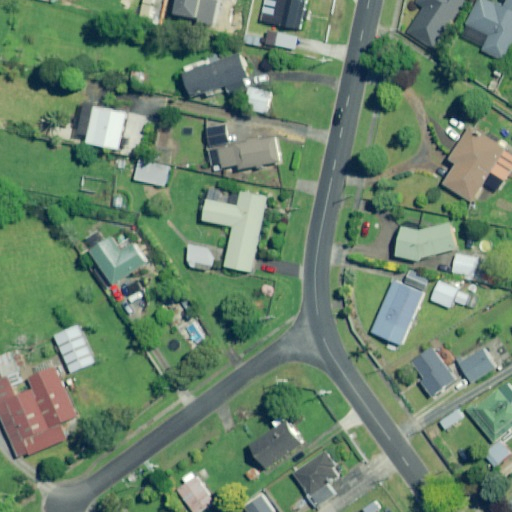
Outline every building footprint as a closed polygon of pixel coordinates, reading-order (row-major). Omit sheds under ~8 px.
[(159,0),(100,0),(99,4),(153,22),(159,0)] [(178,0),(175,17),(213,24),(217,2),(203,0),(178,0)] [(303,30),(309,2),(302,0),(267,0),(263,21),(303,30)] [(420,0),(418,3),(426,8),(410,33),(437,50),(468,0),(420,0)] [(486,48),(484,51),(507,62),(511,52),(511,0),(509,0),(506,8),(488,0),(480,0),(470,23),(463,37),(486,48)] [(236,18),(230,10),(217,20),(223,28),(236,18)] [(304,37),(280,32),(277,47),(300,52),(304,37)] [(250,79),(241,56),(209,68),(206,61),(181,71),(192,101),(226,88),(229,97),(247,90),(244,82),(250,79)] [(271,95),(250,90),(245,109),(266,114),(271,95)] [(99,106),(89,104),(86,120),(77,118),(75,127),(84,129),(83,134),(92,136),(91,143),(123,150),(131,114),(99,106)] [(259,136),(249,137),(250,142),(243,143),(231,144),(229,124),(209,127),(212,148),(210,148),(213,168),(224,167),(224,168),(236,166),(241,166),(242,169),(284,163),(280,136),(276,136),(275,135),(264,137),(264,135),(259,136)] [(508,150),(473,127),(452,160),(459,164),(446,184),(474,202),(508,150)] [(160,171),(153,169),(154,162),(142,160),(139,172),(143,173),(142,174),(158,178),(160,171)] [(233,193),(211,189),(205,221),(237,227),(229,267),(256,272),(271,197),(244,192),(241,207),(231,205),(233,193)] [(419,234),(403,230),(396,258),(420,264),(421,261),(457,251),(451,225),(419,234)] [(109,242),(101,230),(90,238),(97,250),(95,251),(105,267),(98,271),(109,290),(116,286),(152,264),(140,244),(127,253),(117,237),(109,242)] [(216,248),(194,244),(190,267),(212,271),(216,248)] [(480,259),(459,254),(454,276),(476,281),(480,259)] [(430,280),(411,272),(406,284),(425,292),(430,280)] [(425,294),(394,281),(371,334),(401,347),(425,294)] [(459,291),(440,283),(432,301),(450,309),(459,291)] [(96,364),(80,326),(57,336),(73,374),(96,364)] [(501,367),(489,347),(462,363),(474,384),(501,367)] [(459,381),(437,349),(416,363),(427,380),(424,382),(435,398),(459,381)] [(31,379),(26,381),(13,352),(0,358),(0,361),(3,368),(0,369),(0,375),(1,377),(0,376),(0,409),(22,460),(71,439),(65,423),(80,417),(59,367),(56,368),(53,360),(37,367),(40,375),(31,379)] [(511,455),(511,452),(505,445),(511,438),(511,432),(510,430),(511,428),(511,385),(510,383),(472,414),(494,441),(481,452),(495,469),(511,455)] [(297,426),(291,417),(253,443),(269,465),(307,438),(297,426)] [(339,464),(329,450),(298,471),(309,487),(307,489),(319,506),(337,493),(330,483),(342,475),(336,467),(339,464)] [(204,511),(218,502),(196,472),(186,479),(189,484),(181,490),(196,511),(204,511)] [(251,511),(273,511),(275,511),(263,494),(247,505),(251,511)]
